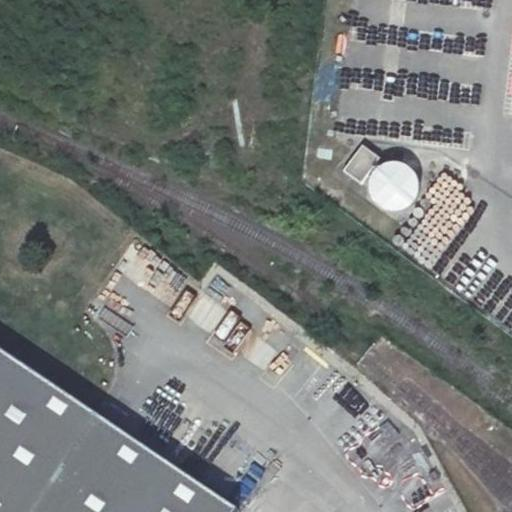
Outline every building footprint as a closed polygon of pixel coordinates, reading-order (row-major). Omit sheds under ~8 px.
[(376,43),(465,53),(467,36),(378,25),(376,43)] [(372,112),(418,112),(418,93),(341,93),(341,132),(372,132),(372,112)] [(376,174),(380,170),(375,166),(380,157),(364,146),(344,172),(363,185),(369,176),(373,179),(376,174)] [(388,165),(380,170),(376,174),(373,179),(372,188),(374,198),(379,205),(387,211),(396,213),(405,211),(413,206),(419,198),(421,189),(420,180),(415,171),(407,166),(398,164),(388,165)] [(0,511),(194,511),(209,489),(109,426),(0,357),(0,511)] [(408,511),(438,511),(433,500),(408,511)]
